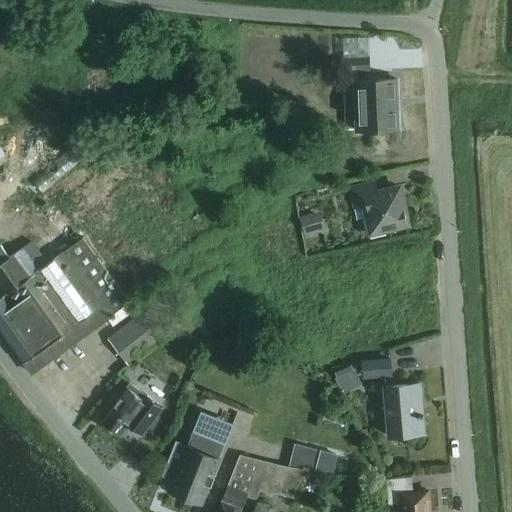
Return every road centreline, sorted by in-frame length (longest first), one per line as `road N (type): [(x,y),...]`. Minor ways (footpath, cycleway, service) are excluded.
road 1 (unclassified): [(469,511),(434,43),(421,28)]
road 2 (unclassified): [(421,28),(149,0)]
road 3 (unclassified): [(0,346),(128,511)]
